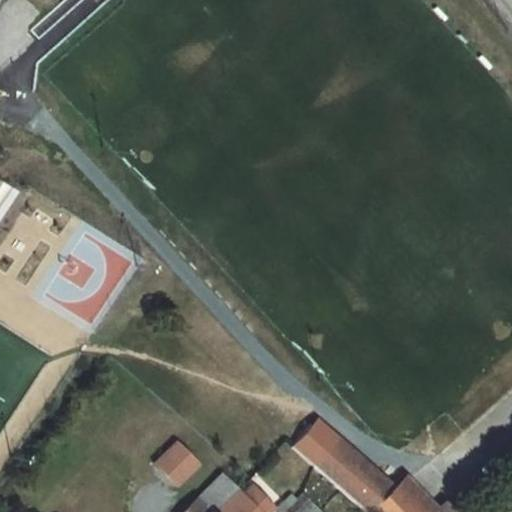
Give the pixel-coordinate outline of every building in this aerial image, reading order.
[(361,476),(329,447),(304,475),(344,511),(402,511),(394,503),(392,501),(390,503),(385,497),(378,491),(370,491),(365,496),(355,487),(357,485),(355,483),(361,476)] [(197,471),(180,451),(158,473),(178,492),(197,471)] [(238,488),(226,476),(188,511),(215,511),(228,499),(238,488)] [(378,491),(361,476),(355,483),(357,485),(355,487),(365,496),(370,491),(378,491)] [(276,509),(279,511),(319,511),(293,489),(276,509)] [(260,511),(239,491),(229,501),(240,511),(260,511)] [(418,511),(403,495),(394,503),(402,511),(418,511)] [(240,511),(229,501),(228,499),(215,511),(240,511)]
